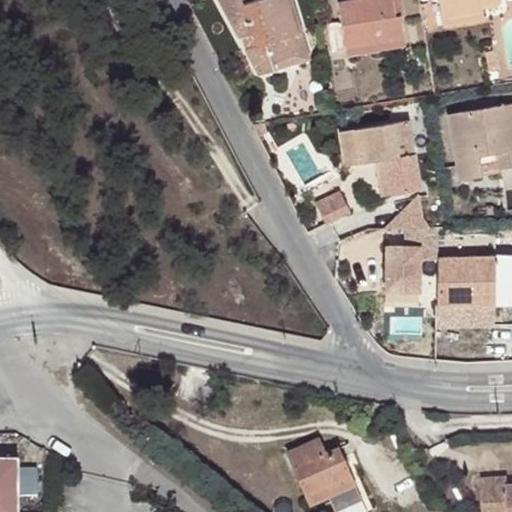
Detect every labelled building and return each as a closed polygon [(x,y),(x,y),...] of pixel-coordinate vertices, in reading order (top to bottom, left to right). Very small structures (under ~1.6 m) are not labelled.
[(239,0),(213,0),(233,36),(236,35),(240,46),(239,47),(252,73),(271,66),(271,68),(306,57),(297,30),(294,31),(284,0),(243,0),(240,1),(239,0)] [(402,31),(396,0),(335,0),(342,41),(402,31)] [(447,0),(450,13),(492,6),(490,0),(447,0)] [(331,49),(342,48),(338,21),(327,23),(331,49)] [(511,167),(511,102),(459,113),(463,136),(469,135),(476,174),(511,167)] [(346,163),(372,159),(384,157),(390,193),(418,189),(408,120),(341,129),(346,163)] [(384,157),(372,159),(377,195),(390,193),(384,157)] [(337,188),(312,200),(323,220),(347,210),(337,188)] [(442,302),(500,301),(511,301),(511,255),(422,258),(422,277),(386,277),(386,295),(442,295),(442,302)] [(500,325),(500,301),(442,302),(443,326),(500,325)] [(224,371),(183,366),(179,389),(213,395),(216,380),(222,381),(224,371)] [(349,479),(332,444),(321,448),(314,435),(279,451),(304,502),(324,492),(333,511),(334,511),(360,499),(349,479)] [(0,511),(17,511),(15,467),(0,467),(0,511)] [(497,470),(471,471),(473,511),(511,511),(511,476),(497,478),(497,470)]
